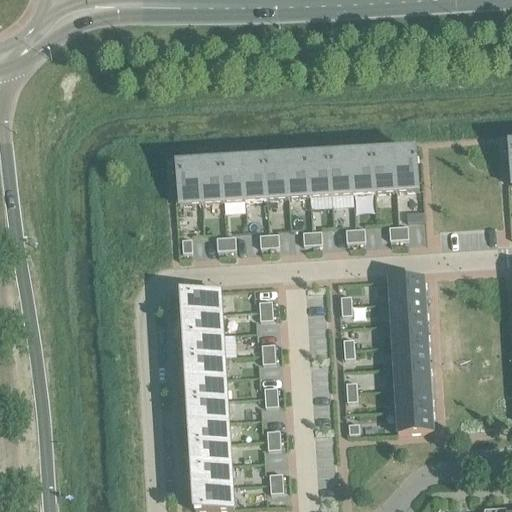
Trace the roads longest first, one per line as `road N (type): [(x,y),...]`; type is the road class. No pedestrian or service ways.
road 1 (secondary): [(50,511),(2,130),(6,70)]
road 2 (residential): [(292,270),(173,276),(144,301),(157,511)]
road 3 (secondary): [(120,6),(407,0)]
road 4 (residential): [(307,507),(292,270)]
road 5 (residential): [(511,256),(292,270)]
road 6 (residential): [(392,511),(427,471),(511,466)]
road 7 (secondary): [(6,70),(72,23),(120,6)]
